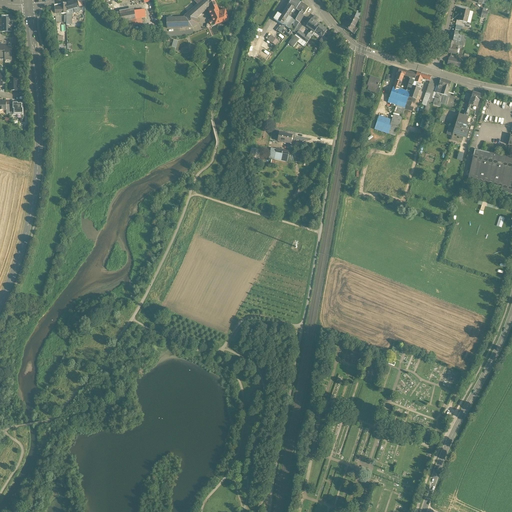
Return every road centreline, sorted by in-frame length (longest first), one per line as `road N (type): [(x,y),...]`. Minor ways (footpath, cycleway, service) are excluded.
road 1 (track): [(267,511),(352,46)]
road 2 (tertiary): [(28,4),(36,179),(0,304)]
road 3 (tertiary): [(511,92),(352,46),(313,0)]
road 4 (secondary): [(423,511),(511,312)]
road 5 (track): [(212,123),(211,162),(197,175),(131,319)]
road 6 (track): [(131,319),(45,421)]
